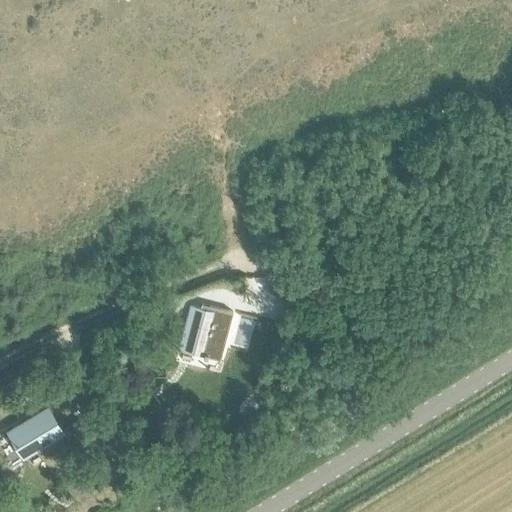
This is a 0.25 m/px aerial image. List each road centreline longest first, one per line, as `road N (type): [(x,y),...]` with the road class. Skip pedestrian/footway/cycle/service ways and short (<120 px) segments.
road 1 (unclassified): [(263,511),(511,359)]
road 2 (track): [(0,367),(78,322),(259,261)]
road 3 (track): [(217,105),(236,225),(259,261)]
